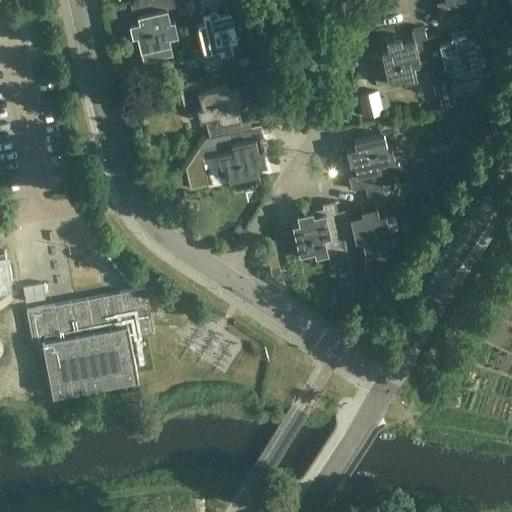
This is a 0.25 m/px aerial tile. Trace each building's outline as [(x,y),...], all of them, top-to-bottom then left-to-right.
[(130,2),(130,3),(134,21),(129,23),(132,36),(136,35),(140,49),(142,61),(172,55),(170,43),(168,36),(177,34),(174,18),(170,19),(167,7),(174,6),(172,0),(143,0),(140,1),(140,0),(130,2)] [(201,11),(203,20),(197,21),(204,52),(219,48),(220,53),(233,50),(231,43),(248,40),(239,0),(232,0),(227,1),(229,9),(218,12),(217,7),(201,11)] [(443,0),(444,1),(435,3),(438,15),(480,5),(478,0),(443,0)] [(380,55),(369,57),(375,83),(386,80),(400,77),(401,82),(415,79),(413,73),(429,70),(431,70),(423,37),(425,37),(422,27),(409,30),(411,38),(400,41),(399,36),(383,40),(386,50),(379,51),(380,55)] [(436,34),(425,37),(423,37),(431,70),(429,70),(431,79),(450,75),(451,81),(465,78),(464,73),(479,70),(473,39),(465,41),(463,32),(448,35),(449,39),(438,42),(436,34)] [(208,136),(218,134),(218,133),(249,126),(249,125),(246,114),(238,115),(236,104),(240,103),(237,88),(228,90),(226,83),(201,89),(200,83),(179,88),(184,109),(195,106),(198,118),(204,117),(208,136)] [(205,136),(184,166),(189,188),(207,184),(201,157),(217,153),(220,165),(224,164),(228,179),(256,173),(254,166),(263,164),(260,149),(255,150),(252,138),(261,136),(258,123),(249,125),(249,126),(218,133),(218,134),(208,136),(205,136)] [(345,149),(348,164),(352,163),(355,174),(346,176),(349,189),(391,180),(391,179),(408,176),(402,152),(392,155),(390,147),(385,148),(382,133),(352,140),(354,147),(345,149)] [(292,228),(279,231),(285,257),(297,254),(313,251),(314,256),(326,253),(325,248),(341,244),(342,244),(334,210),(336,210),(334,201),(321,203),(323,213),(312,215),(311,211),(294,214),(296,223),(291,224),(292,228)] [(347,207),(336,210),(334,210),(342,244),(341,244),(342,252),(362,248),(363,254),(376,251),(375,246),(390,242),(384,214),(377,215),(375,206),(360,210),(361,213),(349,215),(347,207)] [(54,239),(16,243),(20,287),(55,283),(54,271),(57,270),(54,239)] [(0,285),(11,283),(5,250),(0,251),(0,285)] [(27,309),(33,343),(43,341),(53,393),(138,377),(130,336),(153,332),(144,287),(27,309)]
